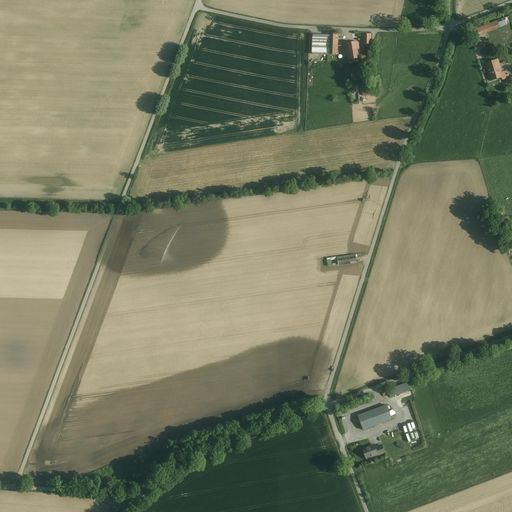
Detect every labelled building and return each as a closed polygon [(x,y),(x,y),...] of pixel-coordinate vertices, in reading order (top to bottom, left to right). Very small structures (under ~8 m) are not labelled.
[(499,27),(497,21),(477,29),(479,34),(499,27)] [(329,37),(312,37),(312,54),(337,55),(338,33),(329,33),(329,37)] [(342,48),(344,57),(347,57),(348,60),(360,58),(358,42),(346,44),(346,47),(342,48)] [(486,64),(489,74),(501,71),(498,60),(486,64)] [(505,70),(501,71),(489,74),(491,81),(506,76),(505,70)] [(356,255),(337,258),(338,265),(357,263),(356,255)] [(390,391),(391,397),(399,395),(398,389),(390,391)] [(390,419),(385,405),(357,416),(363,429),(390,419)] [(373,445),(362,449),(366,459),(385,452),(382,445),(374,448),(373,445)]
